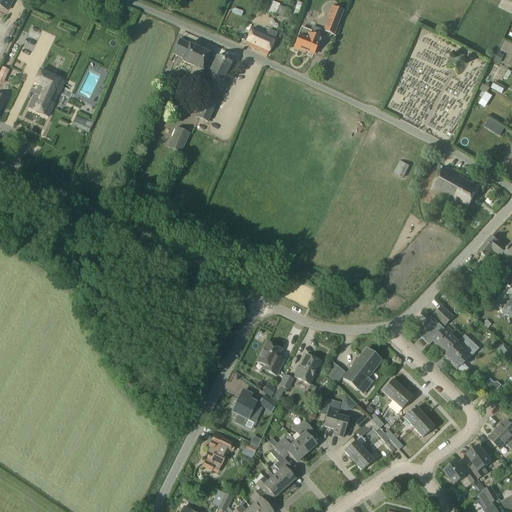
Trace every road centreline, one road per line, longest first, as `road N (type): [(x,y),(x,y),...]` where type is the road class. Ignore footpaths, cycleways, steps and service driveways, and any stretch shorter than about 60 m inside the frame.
road 1 (residential): [(121,0),(267,63),(511,192)]
road 2 (unclassified): [(260,302),(0,162)]
road 3 (unclassified): [(152,511),(260,302)]
road 4 (residential): [(424,475),(430,458),(464,435),(469,408),(386,326)]
road 5 (unclassified): [(386,326),(416,307),(511,206)]
road 6 (unclassified): [(260,302),(321,327),(386,326)]
